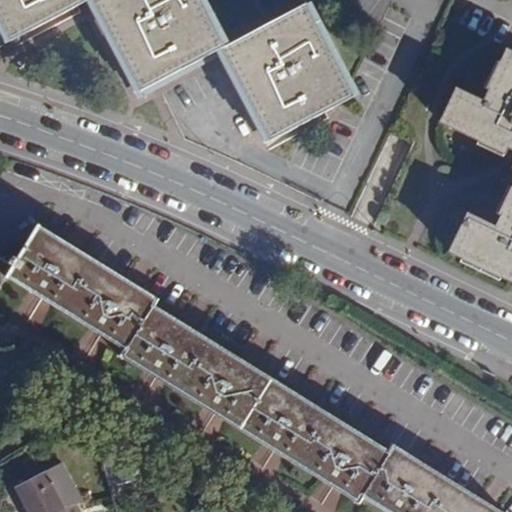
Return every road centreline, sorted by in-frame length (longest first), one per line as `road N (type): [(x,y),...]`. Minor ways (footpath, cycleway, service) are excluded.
road 1 (residential): [(511,341),(146,166),(0,115)]
road 2 (residential): [(0,388),(21,367),(44,368),(266,511)]
